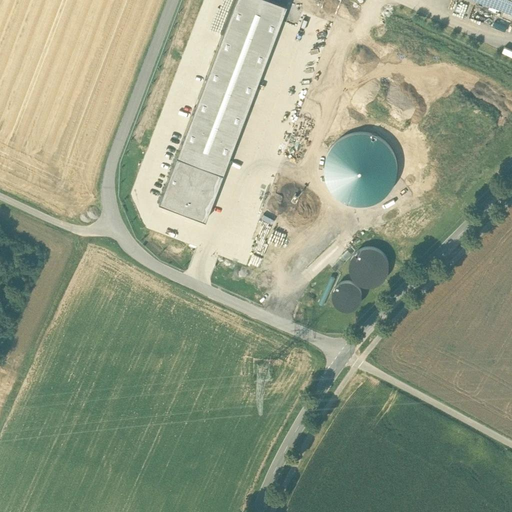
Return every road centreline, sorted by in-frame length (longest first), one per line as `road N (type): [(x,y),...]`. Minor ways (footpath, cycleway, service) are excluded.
road 1 (unclassified): [(344,353),(153,265),(114,227)]
road 2 (tertiary): [(344,353),(511,181)]
road 3 (unclassified): [(172,0),(110,164),(114,227)]
road 4 (unclassified): [(344,353),(511,444)]
road 5 (tertiary): [(256,511),(344,353)]
road 6 (unclassified): [(114,227),(77,230),(0,194)]
